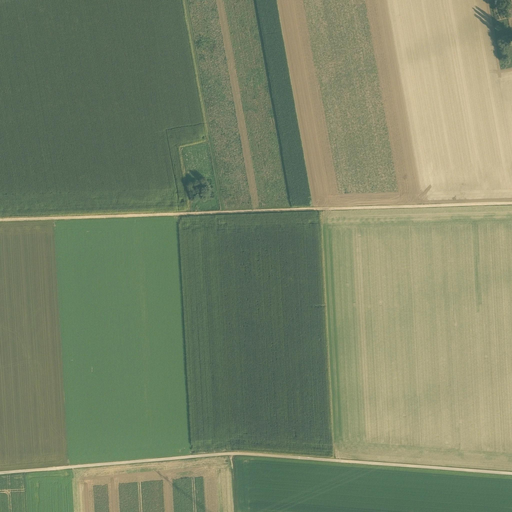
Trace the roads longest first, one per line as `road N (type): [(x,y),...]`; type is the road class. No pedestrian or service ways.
road 1 (track): [(0,473),(232,453),(511,473)]
road 2 (track): [(0,220),(511,202)]
